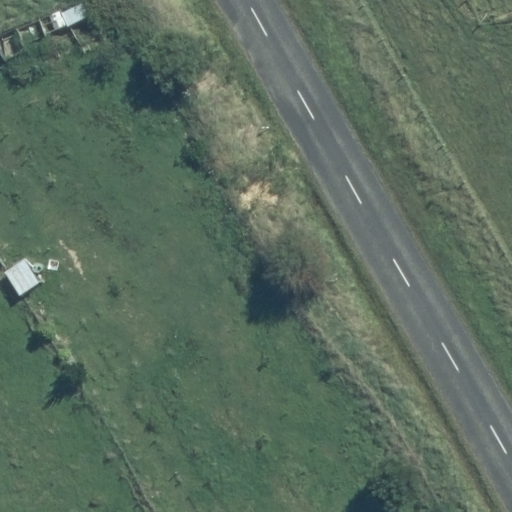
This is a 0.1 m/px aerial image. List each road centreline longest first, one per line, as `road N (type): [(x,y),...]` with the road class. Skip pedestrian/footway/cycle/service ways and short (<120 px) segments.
road 1 (residential): [(347,175),(511,459)]
road 2 (unclassified): [(246,0),(347,175)]
